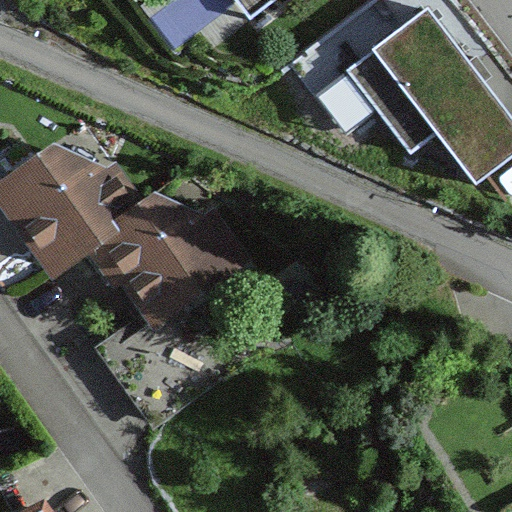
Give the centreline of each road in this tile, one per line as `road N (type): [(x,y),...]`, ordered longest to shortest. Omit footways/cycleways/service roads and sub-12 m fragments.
road 1 (residential): [(0,49),(511,273)]
road 2 (residential): [(139,511),(0,321)]
